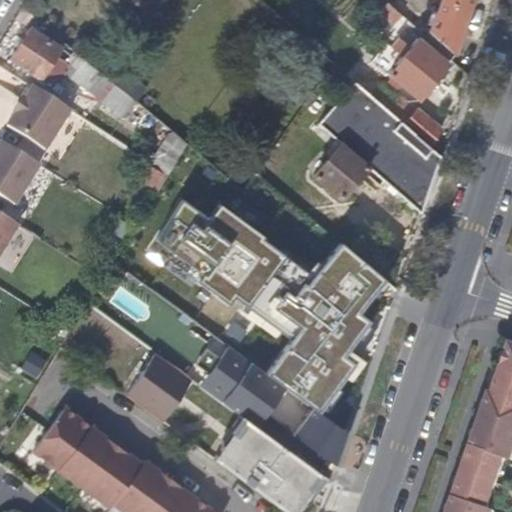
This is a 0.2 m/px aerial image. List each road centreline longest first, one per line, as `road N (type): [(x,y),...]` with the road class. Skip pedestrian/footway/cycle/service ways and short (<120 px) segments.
road 1 (secondary): [(458,291),(381,511)]
road 2 (secondary): [(511,136),(458,291)]
